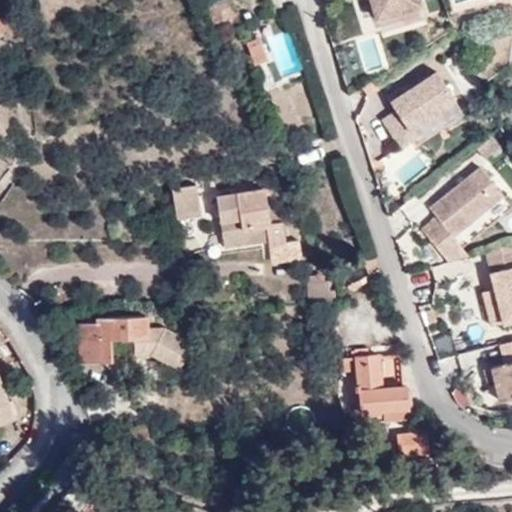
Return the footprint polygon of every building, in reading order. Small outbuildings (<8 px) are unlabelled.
[(371,0),(376,16),(419,2),(418,0),(371,0)] [(250,46),(261,42),(259,35),(248,41),(250,46)] [(0,38),(0,52),(0,53),(4,46),(7,48),(9,43),(0,38)] [(373,40),(361,42),(366,68),(378,65),(373,40)] [(268,59),(261,42),(250,46),(257,63),(268,59)] [(383,120),(402,146),(416,137),(411,130),(456,100),(438,73),(393,103),(398,111),(383,120)] [(0,137),(17,123),(0,101),(0,100),(0,137)] [(486,160),(503,148),(493,136),(477,148),(486,160)] [(423,230),(448,262),(468,257),(455,238),(504,198),(482,169),(432,209),(438,218),(423,230)] [(176,211),(199,207),(196,184),(173,187),(176,211)] [(229,228),(223,230),(225,245),(269,239),(270,244),(286,242),(282,220),(270,222),(265,189),(217,196),(221,219),(228,219),(229,228)] [(391,195),(384,201),(389,214),(400,205),(391,195)] [(427,200),(407,206),(411,222),(432,216),(427,200)] [(200,215),(199,207),(176,211),(178,217),(200,215)] [(221,219),(223,230),(229,228),(228,219),(221,219)] [(511,321),(511,244),(484,252),(493,290),(502,324),(511,321)] [(310,301),(335,299),(334,288),(329,287),(329,278),(309,280),(310,301)] [(490,326),(502,324),(493,290),(482,293),(490,326)] [(179,370),(189,352),(189,344),(164,329),(146,329),(146,317),(102,317),(103,323),(79,323),(79,359),(109,359),(109,337),(135,337),(135,353),(149,352),(179,370)] [(0,325),(0,343),(10,339),(0,325)] [(511,341),(500,345),(505,366),(492,369),(494,381),(500,403),(511,400),(511,341)] [(344,360),(345,370),(358,369),(362,412),(368,412),(369,418),(384,417),(385,421),(406,420),(406,409),(409,408),(408,386),(382,388),(379,354),(368,355),(368,348),(356,349),(356,358),(344,360)] [(494,381),(492,369),(484,372),(487,382),(494,381)] [(0,423),(15,418),(0,380),(0,423)] [(132,430),(133,433),(136,444),(149,441),(146,426),(132,430)] [(400,457),(430,454),(427,432),(398,435),(400,457)] [(136,444),(133,433),(108,439),(117,449),(136,444)] [(65,497),(79,511),(80,511),(95,498),(80,482),(65,497)] [(99,511),(102,511),(118,496),(112,489),(94,507),(99,511)]
